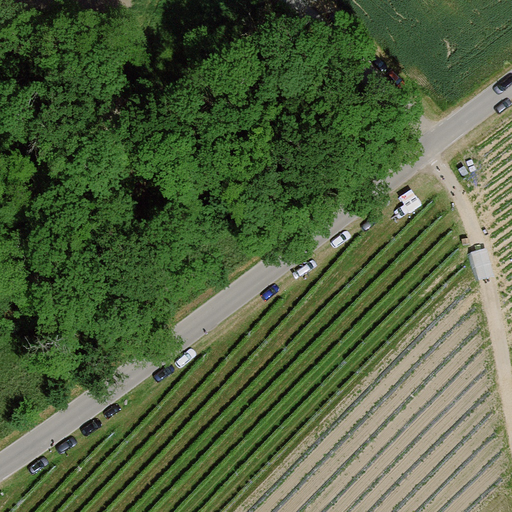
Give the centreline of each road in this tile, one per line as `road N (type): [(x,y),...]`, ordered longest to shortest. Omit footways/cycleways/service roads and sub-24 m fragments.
road 1 (unclassified): [(433,144),(0,467)]
road 2 (track): [(426,149),(459,194),(477,241),(511,414)]
road 3 (residential): [(289,0),(433,144)]
